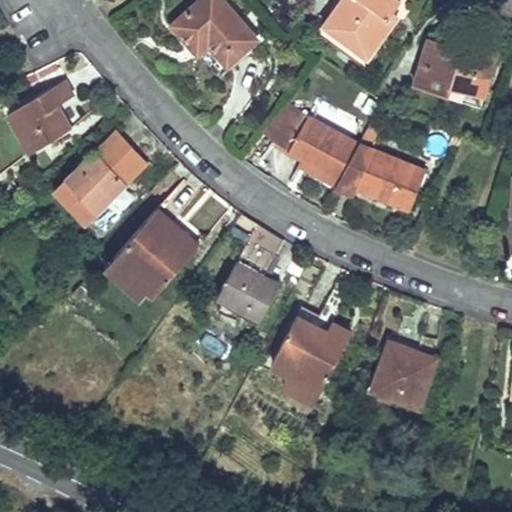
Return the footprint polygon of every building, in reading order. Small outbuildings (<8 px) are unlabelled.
[(218,0),(203,0),(172,29),(189,48),(197,42),(228,72),(259,41),(218,0)] [(407,3),(402,0),(348,0),(327,32),(377,63),(405,20),(398,16),(407,3)] [(433,44),(419,93),(454,103),(457,96),(489,104),(505,54),(468,44),(465,53),(433,44)] [(69,77),(7,108),(30,151),(75,127),(62,101),(78,93),(69,77)] [(346,78),(336,89),(366,117),(376,106),(346,78)] [(489,104),(457,96),(454,103),(486,112),(489,104)] [(294,156),(349,185),(367,151),(370,147),(316,119),(294,156)] [(0,173),(17,160),(0,137),(0,173)] [(153,170),(118,137),(53,198),(102,246),(134,212),(121,200),(153,170)] [(367,151),(349,185),(344,194),(361,203),(365,195),(412,220),(431,184),(367,151)] [(164,212),(122,261),(155,289),(166,298),(204,248),(189,234),(182,242),(175,235),(182,227),(164,212)] [(155,289),(122,261),(109,275),(144,304),(155,289)] [(246,269),(225,306),(271,331),(291,294),(246,269)] [(336,342),(305,326),(280,374),(297,383),(332,399),(349,365),(361,341),(342,331),(336,342)] [(445,367),(398,354),(384,399),(431,412),(445,367)] [(332,399),(297,383),(290,400),(324,415),(332,399)]
